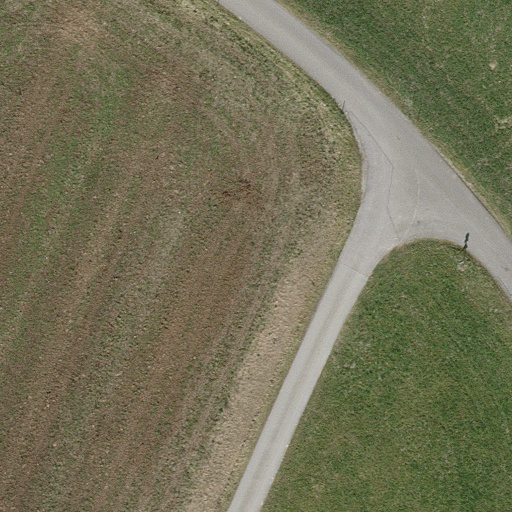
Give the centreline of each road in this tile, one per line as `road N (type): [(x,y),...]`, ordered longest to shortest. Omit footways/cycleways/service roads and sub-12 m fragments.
road 1 (track): [(432,114),(395,159),(232,511)]
road 2 (unclassified): [(262,0),(432,114),(511,210)]
